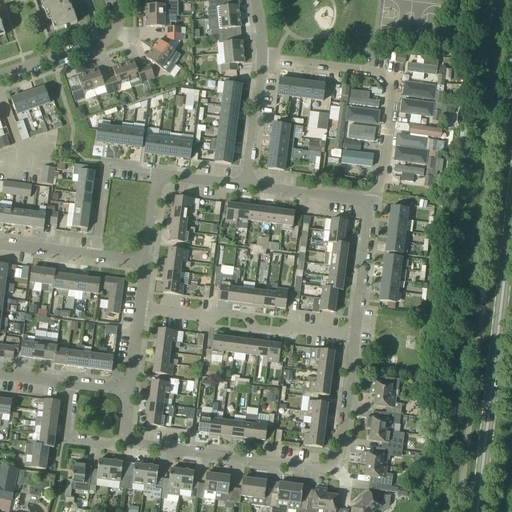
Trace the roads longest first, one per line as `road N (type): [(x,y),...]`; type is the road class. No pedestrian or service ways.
road 1 (residential): [(353,334),(340,439),(334,461),(322,467),(125,443)]
road 2 (primary): [(477,511),(511,207)]
road 3 (residential): [(376,205),(392,86),(383,76),(262,62)]
road 4 (residential): [(353,334),(139,309)]
road 5 (residential): [(0,76),(105,42),(116,31),(111,0)]
road 6 (residential): [(93,255),(109,163),(161,169)]
road 7 (residential): [(244,181),(376,205)]
road 8 (residential): [(376,205),(353,334)]
road 9 (residential): [(244,181),(262,62)]
